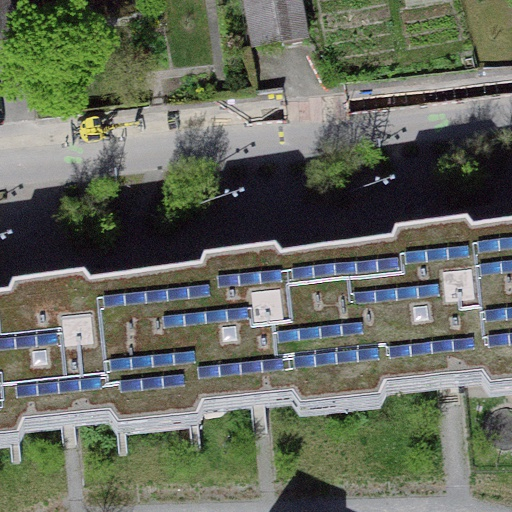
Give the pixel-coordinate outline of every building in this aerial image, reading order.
[(0,0),(0,32),(28,29),(25,0),(0,0)] [(298,0),(247,0),(255,45),(304,37),(298,0)] [(332,342),(337,392),(511,374),(511,233),(459,241),(350,256),(355,307),(339,308),(341,325),(344,324),(346,341),(332,342)] [(355,307),(350,256),(254,269),(159,281),(165,335),(155,335),(158,367),(154,368),(159,410),(337,392),(332,342),(346,341),(344,324),(341,325),(339,308),(355,307)] [(0,425),(159,410),(154,368),(158,367),(155,335),(165,335),(159,281),(47,297),(0,303),(0,425)]
